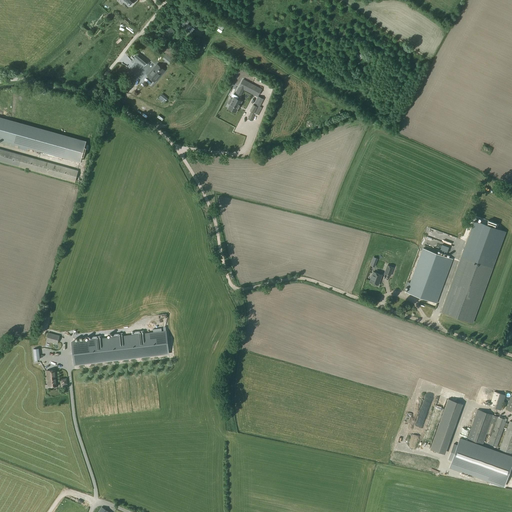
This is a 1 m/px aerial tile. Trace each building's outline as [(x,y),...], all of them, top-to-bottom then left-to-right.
[(137,53),(134,57),(144,65),(147,60),(137,53)] [(129,58),(121,66),(127,72),(135,64),(129,58)] [(164,72),(156,66),(149,76),(156,82),(164,72)] [(171,95),(175,98),(189,78),(185,75),(171,95)] [(130,81),(132,79),(130,77),(123,83),(125,86),(124,87),(125,88),(132,83),(130,81)] [(260,89),(242,80),(235,93),(240,95),(243,89),(257,96),(260,89)] [(257,107),(262,97),(258,95),(246,118),(252,121),(255,114),(258,115),(261,109),(257,107)] [(236,113),(241,102),(234,98),(228,109),(236,113)] [(155,110),(160,115),(163,112),(158,107),(155,110)] [(0,119),(0,139),(81,162),(86,144),(0,119)] [(0,149),(0,162),(74,183),(78,172),(0,149)] [(455,246),(457,237),(426,229),(424,236),(430,238),(427,247),(430,247),(432,240),(455,246)] [(422,248),(406,293),(436,304),(441,292),(439,291),(438,292),(438,291),(450,258),(422,248)] [(492,267),(473,260),(475,256),(463,251),(441,312),(472,323),(492,267)] [(387,265),(384,274),(390,276),(393,267),(387,265)] [(373,272),(369,282),(378,285),(382,275),(373,272)] [(166,330),(71,342),(73,357),(168,345),(166,330)] [(47,335),(46,338),(47,341),(55,343),(58,342),(59,339),(57,336),(49,334),(47,335)] [(32,349),(36,386),(41,385),(36,349),(32,349)] [(56,370),(46,371),(48,387),(58,386),(56,370)] [(494,392),(489,407),(500,411),(501,410),(502,411),(503,408),(502,407),(505,396),(494,392)] [(448,397),(430,448),(445,453),(463,402),(448,397)] [(477,410),(467,439),(483,445),(493,415),(477,410)] [(497,417),(488,444),(497,447),(506,420),(497,417)] [(511,421),(509,421),(500,449),(511,453),(511,450),(511,421)] [(511,460),(511,458),(458,440),(456,447),(452,446),(447,462),(450,463),(448,470),(502,489),(511,460)]
